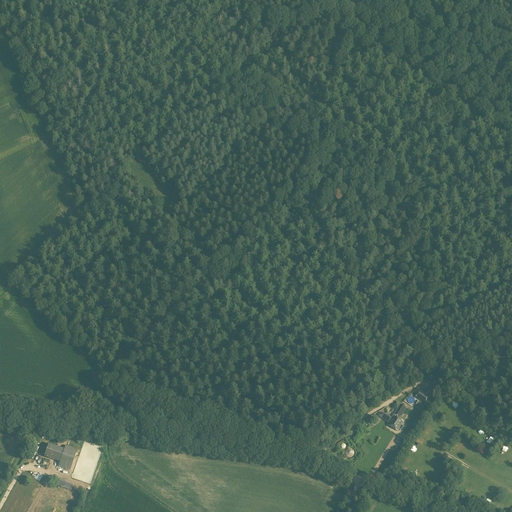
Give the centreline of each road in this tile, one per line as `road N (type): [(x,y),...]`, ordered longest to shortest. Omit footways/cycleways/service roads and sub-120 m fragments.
road 1 (track): [(0,414),(276,452)]
road 2 (track): [(341,511),(361,478),(276,452)]
